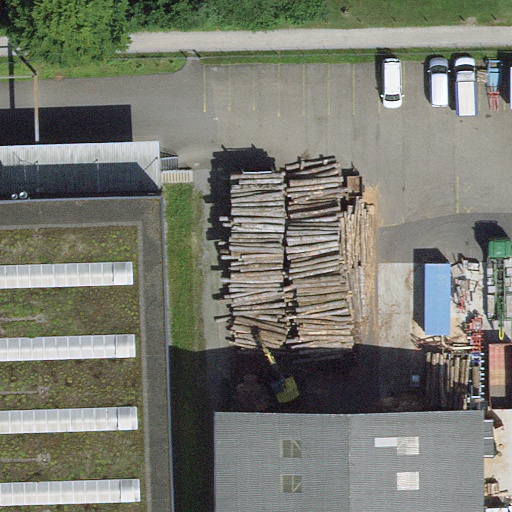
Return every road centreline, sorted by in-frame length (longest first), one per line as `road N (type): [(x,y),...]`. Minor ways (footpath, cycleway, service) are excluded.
road 1 (residential): [(511,34),(0,50)]
road 2 (unknown): [(511,325),(424,37)]
